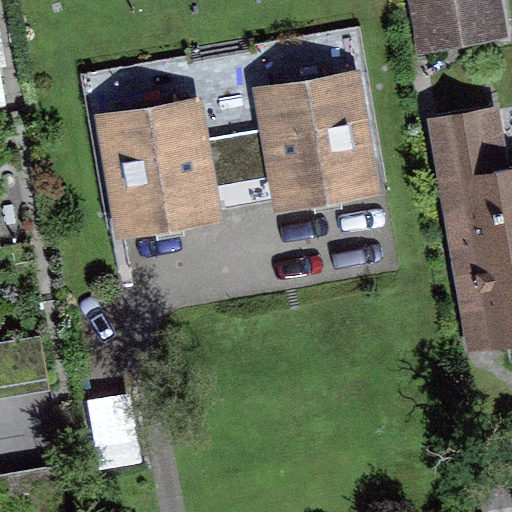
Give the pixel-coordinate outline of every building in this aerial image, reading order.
[(496,0),(404,0),(414,52),(503,36),(496,0)] [(358,72),(254,87),(271,202),(375,186),(358,72)] [(196,97),(92,112),(109,227),(213,211),(196,97)] [(497,115),(437,125),(477,348),(511,341),(511,177),(508,178),(497,115)] [(255,151),(212,160),(221,203),(264,194),(255,151)] [(128,398),(91,404),(102,473),(138,468),(128,398)] [(51,511),(44,463),(0,470),(0,511),(51,511)]
